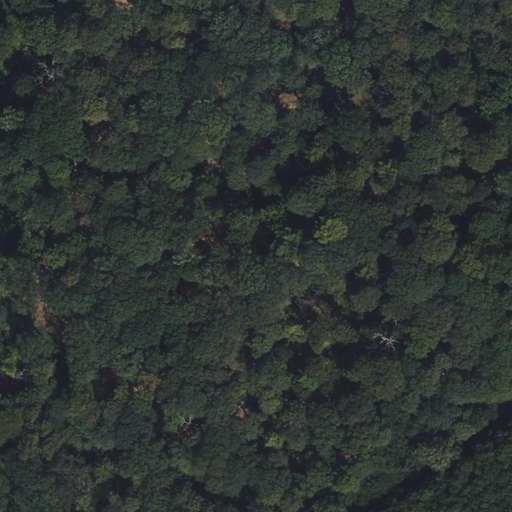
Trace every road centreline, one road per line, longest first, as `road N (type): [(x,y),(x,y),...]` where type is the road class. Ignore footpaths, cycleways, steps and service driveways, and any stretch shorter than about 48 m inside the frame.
road 1 (track): [(374,511),(511,418)]
road 2 (unknown): [(0,135),(47,0)]
